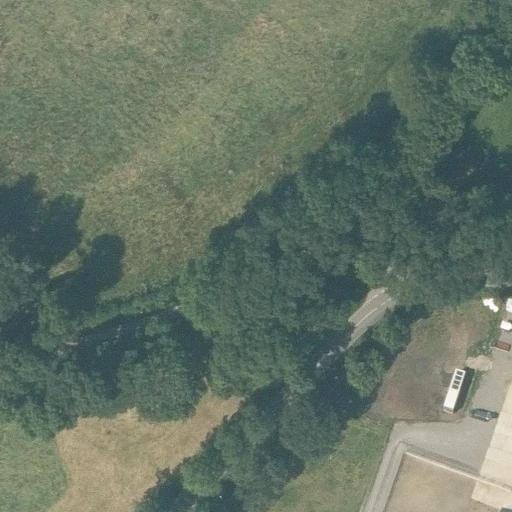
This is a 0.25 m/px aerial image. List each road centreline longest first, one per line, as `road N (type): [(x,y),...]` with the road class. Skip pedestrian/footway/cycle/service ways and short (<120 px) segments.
road 1 (track): [(395,296),(366,237),(344,239),(218,297),(0,364)]
road 2 (tertiary): [(511,278),(446,277),(376,309),(176,511)]
road 3 (track): [(493,0),(399,116),(384,144),(366,237)]
